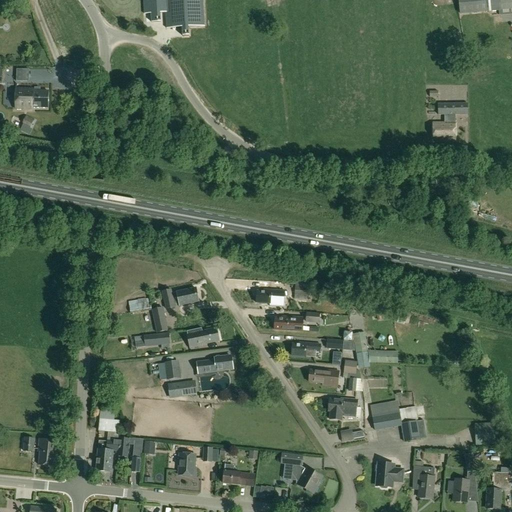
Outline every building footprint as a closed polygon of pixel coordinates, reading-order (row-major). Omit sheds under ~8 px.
[(142,0),(143,14),(151,14),(151,22),(160,22),(160,14),(168,13),(169,28),(182,28),(182,37),(189,37),(189,28),(204,27),(202,0),(142,0)] [(511,0),(458,0),(460,15),(492,11),(511,9),(511,0)] [(30,69),(17,69),(17,81),(29,81),(30,69)] [(47,109),(48,91),(33,91),(33,90),(16,89),(15,110),(32,110),(32,108),(47,109)] [(467,104),(438,104),(438,115),(444,115),(444,124),(432,124),(433,141),(455,141),(454,115),(467,115),(467,104)] [(19,131),(29,136),(36,122),(26,117),(19,131)] [(295,287),(294,300),(307,301),(307,287),(295,287)] [(180,306),(198,302),(195,288),(176,292),(176,294),(172,294),(171,290),(162,292),(166,309),(175,307),(174,303),(179,302),(180,306)] [(270,305),(270,306),(284,307),(285,292),(264,291),(264,292),(257,292),(257,304),(270,305)] [(150,303),(130,306),(131,314),(151,311),(150,303)] [(163,307),(151,310),(157,333),(168,331),(163,307)] [(307,314),(306,323),(320,324),(320,314),(307,314)] [(303,318),(282,317),(282,319),(275,319),(275,331),(288,331),(303,332),(303,326),(303,318)] [(202,332),(201,329),(187,332),(189,340),(191,349),(201,346),(200,345),(204,344),(204,345),(219,341),(216,329),(202,332)] [(145,347),(170,345),(169,333),(144,336),(145,347)] [(365,333),(353,335),(354,342),(355,349),(359,369),(369,367),(369,363),(397,364),(398,352),(368,351),(365,333)] [(327,340),(327,349),(340,350),(340,341),(327,340)] [(355,349),(354,342),(343,341),(342,351),(350,352),(350,349),(355,349)] [(316,358),(316,352),(320,352),(321,345),(300,344),(300,345),(293,345),(292,356),(306,358),(306,357),(316,358)] [(232,368),(231,357),(215,359),(216,362),(209,363),(209,365),(198,366),(199,373),(232,368)] [(181,379),(179,361),(165,363),(165,364),(157,365),(160,380),(167,380),(167,381),(181,379)] [(357,362),(345,361),(344,374),(356,375),(357,362)] [(337,388),(339,372),(318,370),(318,371),(311,371),(309,383),(322,385),(322,386),(337,388)] [(349,379),(348,392),(356,392),(357,380),(349,379)] [(170,399),(197,396),(195,381),(168,385),(170,399)] [(342,421),(342,417),(356,418),(357,408),(357,401),(337,399),(337,400),(330,400),(329,412),(331,412),(330,420),(342,421)] [(401,425),(418,422),(415,407),(398,410),(397,402),(370,406),(372,419),(383,417),(399,414),(401,425)] [(96,409),(95,419),(99,420),(98,432),(119,434),(120,421),(114,420),(115,410),(96,409)] [(383,417),(385,430),(401,427),(401,425),(399,414),(383,417)] [(385,430),(383,417),(372,419),(374,431),(385,430)] [(423,421),(418,422),(401,425),(401,427),(404,442),(426,439),(423,421)] [(494,424),(474,425),(476,445),(495,444),(494,424)] [(466,430),(448,430),(448,440),(466,440),(466,430)] [(354,440),(353,433),(352,431),(340,433),(342,443),(354,441),(354,440)] [(118,457),(127,457),(129,442),(126,442),(126,439),(119,439),(119,437),(114,437),(114,441),(114,448),(112,448),(112,450),(109,450),(109,451),(113,452),(118,452),(118,457)] [(23,452),(34,453),(35,439),(24,438),(23,452)] [(58,453),(59,442),(39,440),(38,452),(40,452),(39,465),(55,467),(56,453),(58,453)] [(112,473),(113,452),(109,451),(109,450),(112,450),(112,448),(114,448),(114,441),(107,441),(107,442),(99,441),(98,450),(96,472),(112,473)] [(145,442),(144,452),(153,453),(154,443),(145,442)] [(203,448),(203,463),(212,463),(213,448),(203,448)] [(179,475),(195,476),(196,455),(180,454),(179,475)] [(306,469),(301,467),(303,456),(282,454),(281,463),(292,465),(291,480),(296,481),(296,484),(298,484),(297,486),(313,494),(323,477),(306,469)] [(465,455),(468,473),(475,473),(472,454),(465,455)] [(140,473),(141,459),(132,458),(131,472),(140,473)] [(394,465),(379,464),(379,465),(377,466),(376,471),(378,473),(377,486),(381,486),(382,488),(387,489),(388,487),(392,487),(393,482),(403,483),(404,470),(394,469),(394,465)] [(412,481),(420,482),(419,498),(433,499),(435,478),(433,478),(434,468),(414,466),(412,481)] [(248,475),(240,474),(240,473),(224,472),(223,484),(247,486),(248,475)] [(494,473),(493,490),(487,490),(486,508),(500,509),(501,491),(500,491),(501,485),(511,485),(511,474),(494,473)] [(469,481),(455,480),(453,502),(467,503),(469,481)] [(260,493),(273,496),(274,488),(266,486),(266,488),(261,487),(260,493)]
